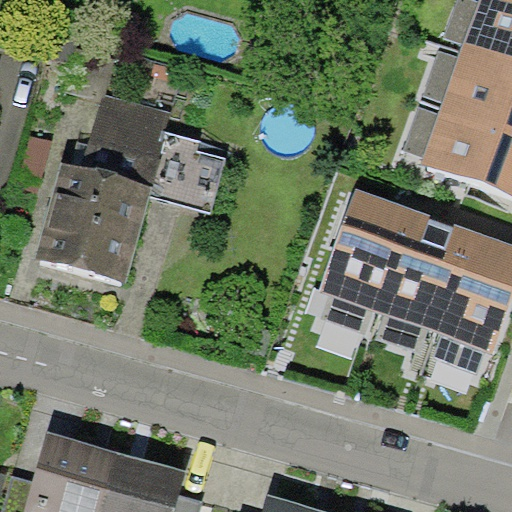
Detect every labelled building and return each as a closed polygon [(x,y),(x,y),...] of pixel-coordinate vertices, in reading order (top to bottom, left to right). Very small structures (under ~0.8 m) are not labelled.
[(511,0),(480,0),(418,163),(511,199),(511,0)] [(56,166),(28,261),(117,287),(144,195),(161,135),(168,112),(100,92),(77,172),(56,166)] [(161,135),(144,195),(210,214),(228,154),(161,135)] [(511,315),(511,243),(356,189),(318,300),(356,312),(404,329),(464,350),(496,361),(511,315)] [(175,511),(188,472),(45,430),(20,511),(175,511)] [(332,511),(265,492),(259,511),(332,511)]
